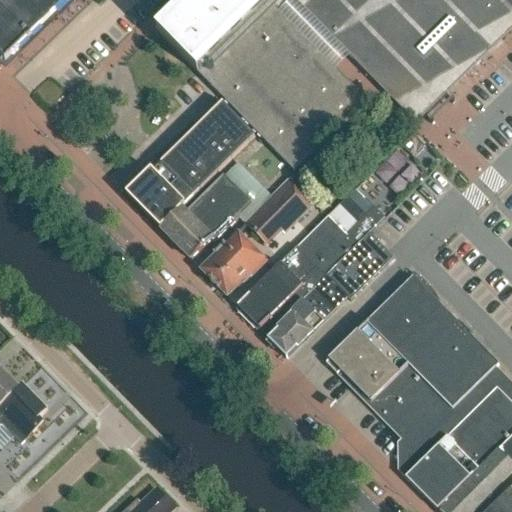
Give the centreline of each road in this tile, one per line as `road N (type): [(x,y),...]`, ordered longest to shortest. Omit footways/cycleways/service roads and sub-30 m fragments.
road 1 (tertiary): [(0,128),(265,402)]
road 2 (residential): [(265,402),(511,159)]
road 3 (unclassified): [(113,435),(0,318)]
road 4 (residential): [(0,104),(114,0)]
road 5 (tertiary): [(265,402),(371,511)]
